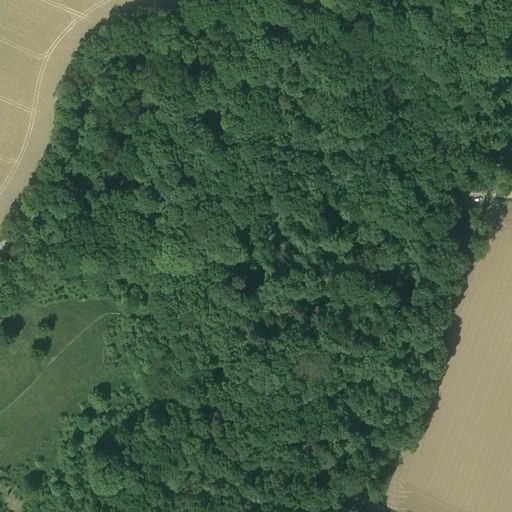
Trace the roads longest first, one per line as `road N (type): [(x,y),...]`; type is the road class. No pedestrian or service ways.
road 1 (track): [(455,183),(198,96),(126,48)]
road 2 (track): [(0,249),(67,164),(98,60),(126,48)]
